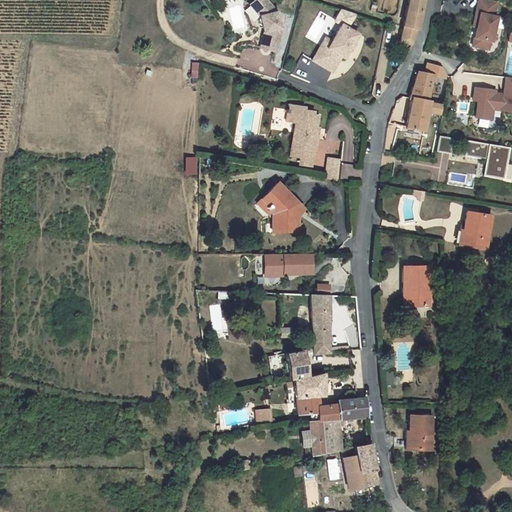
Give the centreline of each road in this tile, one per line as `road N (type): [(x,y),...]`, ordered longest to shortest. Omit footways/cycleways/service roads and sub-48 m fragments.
road 1 (residential): [(398,511),(390,503),(359,272),(378,115)]
road 2 (residential): [(378,115),(412,66),(430,0)]
